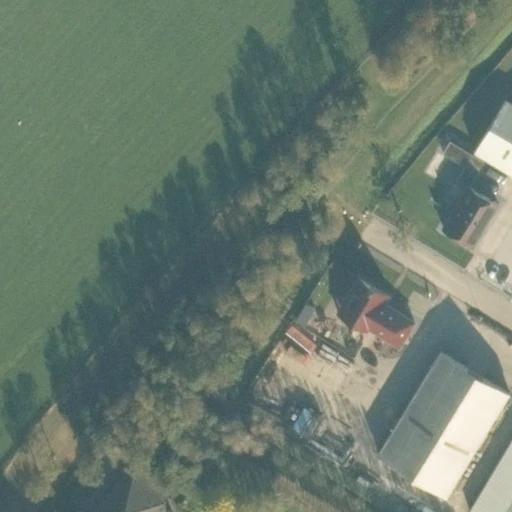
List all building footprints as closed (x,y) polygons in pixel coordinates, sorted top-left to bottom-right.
[(474,150),(511,172),(511,102),(505,98),(474,150)] [(467,164),(459,175),(470,183),(483,164),(475,158),(478,154),(453,137),(444,149),(467,164)] [(468,186),(443,228),(472,246),(498,203),(468,186)] [(383,303),(388,295),(358,277),(337,312),(346,318),(345,319),(346,322),(354,327),(357,326),(358,324),(367,330),(368,327),(372,330),(387,305),(383,303)] [(414,322),(387,305),(372,330),(399,346),(414,322)] [(304,325),(310,316),(302,310),(296,320),(296,321),(304,325)] [(447,495),(509,392),(441,350),(378,453),(447,495)] [(511,511),(511,444),(471,511),(511,511)] [(154,511),(163,503),(138,457),(96,511),(154,511)]
